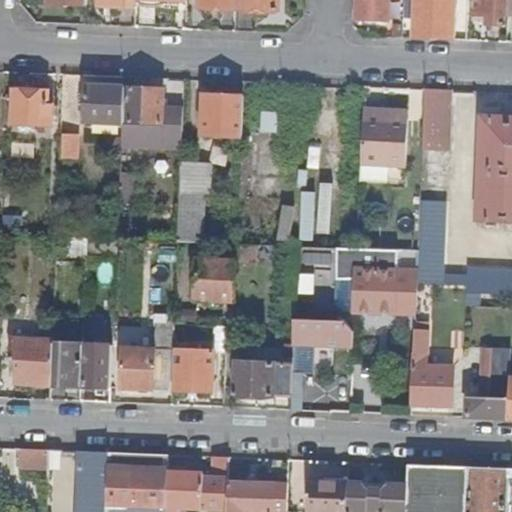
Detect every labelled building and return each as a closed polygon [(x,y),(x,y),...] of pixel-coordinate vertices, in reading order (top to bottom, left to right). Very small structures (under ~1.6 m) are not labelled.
[(49,0),(50,7),(89,8),(89,0),(49,0)] [(101,0),(101,9),(138,11),(139,2),(138,0),(101,0)] [(201,0),(201,11),(239,12),(238,0),(201,0)] [(279,0),(238,0),(239,12),(279,13),(279,0)] [(390,0),(356,0),(355,23),(390,24),(390,0)] [(405,0),(405,14),(416,15),(416,0),(405,0)] [(416,0),(416,15),(415,43),(456,44),(457,0),(416,0)] [(487,33),(506,34),(506,0),(473,0),(473,19),(487,20),(487,33)] [(404,42),(415,43),(416,15),(405,14),(404,42)] [(124,124),(125,88),(87,87),(86,122),(124,124)] [(17,90),(15,90),(14,124),(53,126),(54,91),(31,90),(31,88),(17,88),(17,90)] [(164,90),(125,88),(124,124),(124,139),(123,149),(183,151),(184,110),(163,109),(164,90)] [(450,152),(452,93),(426,91),(424,151),(450,152)] [(204,137),(244,138),(245,99),(206,98),(204,137)] [(410,112),(365,110),(364,119),(410,121),(410,112)] [(259,111),(259,132),(275,132),(276,111),(259,111)] [(410,121),(364,119),(363,167),(408,169),(410,121)] [(511,119),(483,119),(479,224),(511,225),(511,119)] [(80,137),(63,136),(62,161),(79,162),(80,137)] [(110,158),(123,158),(123,149),(124,139),(111,139),(110,158)] [(182,165),(180,245),(204,245),(206,196),(212,197),(213,168),(182,165)] [(135,175),(122,175),(121,207),(133,207),(135,175)] [(420,239),(419,274),(418,286),(444,287),(448,217),(426,216),(425,239),(420,239)] [(89,257),(90,241),(59,239),(58,264),(89,265),(89,257)] [(89,257),(119,258),(120,242),(90,241),(89,257)] [(258,265),(259,248),(239,247),(238,264),(258,265)] [(326,266),(327,253),(303,251),(301,263),(326,266)] [(360,251),(339,251),(338,282),(356,283),(355,313),(417,315),(418,286),(419,274),(400,273),(401,253),(360,251)] [(196,301),(235,303),(237,264),(198,262),(196,301)] [(511,273),(469,272),(469,288),(468,297),(511,298),(511,273)] [(347,322),(296,320),(295,345),(355,348),(356,335),(347,322)] [(176,326),(176,325),(158,324),(157,351),(126,350),(124,389),(173,391),(175,352),(176,326)] [(428,325),(417,325),(416,357),(414,406),(454,408),(455,370),(427,369),(428,325)] [(18,385),(53,386),(55,344),(55,341),(14,340),(13,362),(19,362),(18,385)] [(53,386),(83,387),(85,345),(55,344),(53,386)] [(83,387),(114,388),(116,347),(85,345),(83,387)] [(469,399),(468,420),(509,421),(511,376),(511,352),(487,351),(485,400),(469,399)] [(217,354),(175,352),(173,391),(215,393),(217,354)] [(372,363),(354,362),(352,403),(370,403),(372,363)] [(293,398),(294,388),(295,366),(234,363),(233,396),(293,398)] [(324,389),(294,388),(293,398),(293,412),(305,412),(323,413),(324,389)] [(63,468),(63,453),(24,451),(24,467),(63,468)] [(108,511),(108,503),(110,455),(84,453),(80,511),(108,511)] [(171,473),(172,457),(110,455),(108,503),(169,507),(171,473)] [(171,473),(169,507),(168,511),(179,511),(180,510),(229,511),(231,483),(231,460),(217,459),(216,480),(206,480),(206,476),(188,475),(188,470),(176,469),(175,473),(171,473)] [(468,511),(469,469),(411,466),(410,487),(409,511),(468,511)] [(468,511),(509,511),(511,478),(511,470),(469,469),(468,511)] [(307,511),(349,511),(351,485),(351,482),(309,480),(307,511)] [(288,511),(290,486),(231,483),(229,511),(288,511)] [(349,511),(409,511),(410,487),(390,486),(386,492),(370,492),(367,485),(351,485),(349,511)]
